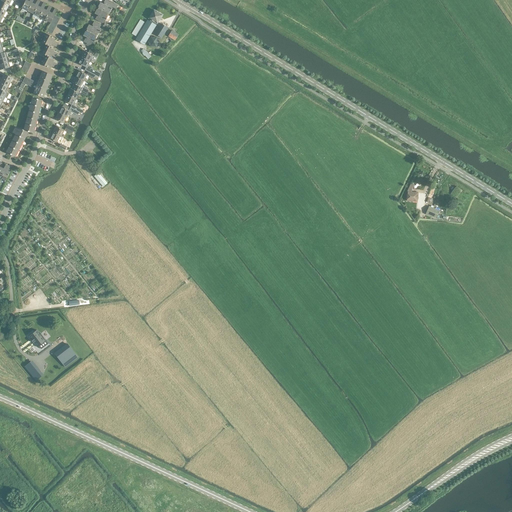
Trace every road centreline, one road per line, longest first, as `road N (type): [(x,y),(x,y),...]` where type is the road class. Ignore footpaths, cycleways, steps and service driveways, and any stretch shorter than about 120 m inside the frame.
road 1 (tertiary): [(511,204),(176,0)]
road 2 (secondary): [(248,511),(0,397)]
road 3 (secondary): [(511,439),(396,511)]
